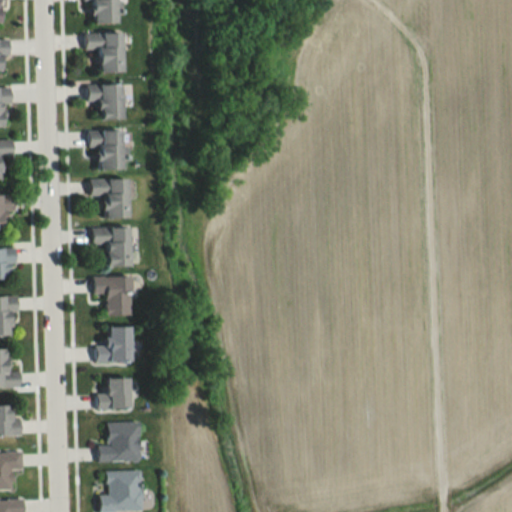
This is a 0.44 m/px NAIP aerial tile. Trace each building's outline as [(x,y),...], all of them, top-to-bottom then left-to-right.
[(92,23),(115,23),(115,0),(80,0),(81,1),(92,1),(92,23)] [(83,50),(98,49),(98,73),(121,72),(120,33),(83,33),(83,50)] [(120,84),(85,85),(85,102),(97,102),(97,120),(121,120),(120,84)] [(0,87),(0,126),(2,127),(2,104),(9,104),(8,87),(0,87)] [(95,149),(95,170),(120,170),(120,131),(86,131),(86,149),(95,149)] [(0,157),(11,157),(10,139),(0,139),(0,157)] [(101,218),(125,218),(125,179),(87,179),(87,195),(101,195),(101,218)] [(0,194),(0,229),(1,229),(1,211),(12,211),(12,195),(0,194)] [(126,227),(89,227),(89,244),(103,244),(103,267),(126,267),(126,227)] [(0,278),(6,279),(6,265),(13,265),(13,247),(0,247),(0,278)] [(128,315),(128,276),(90,276),(90,294),(103,294),(103,315),(128,315)] [(0,336),(12,336),(12,296),(0,296),(0,336)] [(92,363),(128,363),(128,327),(104,327),(104,341),(92,341),(92,363)] [(0,388),(17,389),(17,371),(5,371),(5,350),(0,349),(0,388)] [(94,409),(126,409),(126,378),(103,378),(103,393),(94,393),(94,409)] [(0,436),(19,437),(18,419),(9,419),(9,406),(0,406),(0,436)] [(95,462),(136,462),(136,423),(104,423),(104,444),(95,444),(95,462)] [(20,470),(20,452),(0,452),(0,491),(10,491),(10,470),(20,470)] [(96,511),(112,511),(139,511),(138,471),(103,471),(104,495),(96,495),(96,511)] [(0,500),(0,511),(21,511),(21,500),(0,500)]
